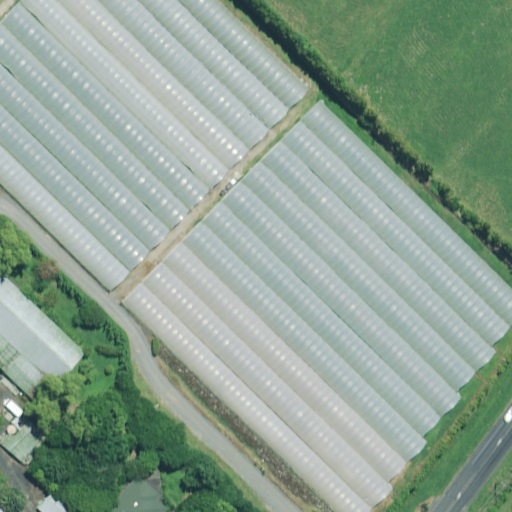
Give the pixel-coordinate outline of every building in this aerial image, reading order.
[(215,173),(38,0),(16,0),(0,17),(0,144),(123,266),(215,173)] [(23,391),(25,393),(33,400),(50,382),(54,387),(85,354),(0,272),(0,368),(8,376),(1,383),(17,398),(23,391)] [(34,421),(26,411),(13,423),(22,432),(34,421)] [(163,511),(169,504),(136,477),(106,511),(163,511)] [(75,511),(53,492),(38,509),(41,511),(75,511)] [(14,511),(0,499),(0,511),(14,511)]
